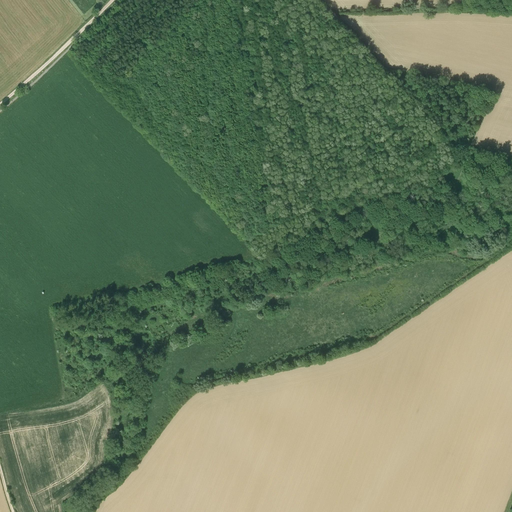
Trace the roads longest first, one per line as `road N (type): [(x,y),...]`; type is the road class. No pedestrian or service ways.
road 1 (track): [(511,215),(467,154),(330,11)]
road 2 (track): [(449,137),(242,243)]
road 3 (track): [(319,288),(359,252),(427,212),(460,176),(461,148)]
road 4 (track): [(330,11),(511,13)]
road 5 (track): [(112,0),(0,104)]
